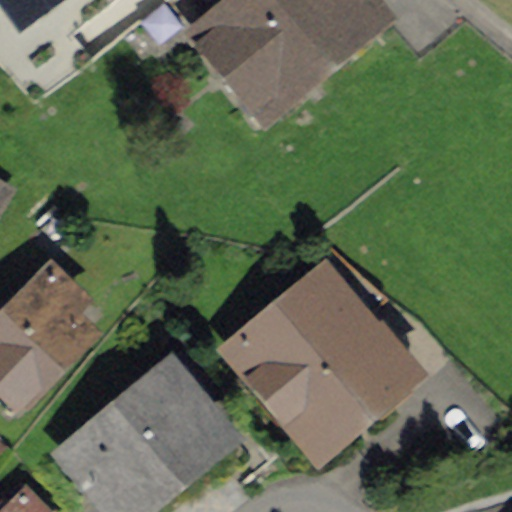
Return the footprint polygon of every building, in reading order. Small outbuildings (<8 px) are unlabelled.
[(393,51),(352,0),(226,0),(160,52),(249,164),(393,51)] [(0,182),(0,216),(14,189),(0,182)] [(107,327),(48,269),(0,316),(0,433),(107,327)] [(416,390),(314,279),(230,356),(332,467),(416,390)] [(169,511),(240,457),(172,370),(63,454),(108,511),(169,511)]
